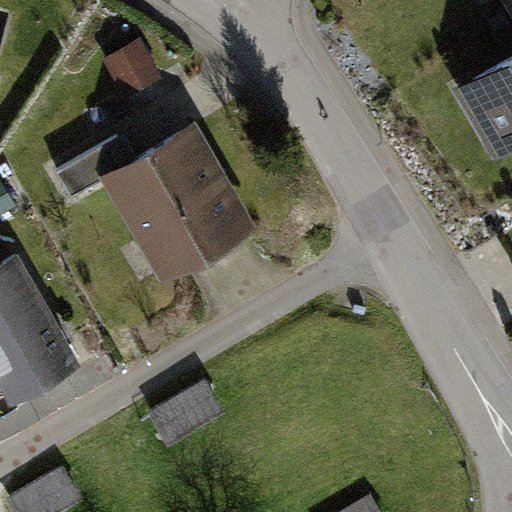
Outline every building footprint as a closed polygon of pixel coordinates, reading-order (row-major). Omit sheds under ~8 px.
[(511,148),(511,58),(460,90),(500,156),(511,148)] [(188,119),(101,170),(162,275),(249,224),(188,119)] [(0,266),(0,415),(62,383),(0,266)] [(202,381),(147,415),(171,451),(225,418),(202,381)] [(59,467),(3,500),(9,511),(61,511),(80,501),(59,467)] [(380,511),(370,494),(339,511),(380,511)]
